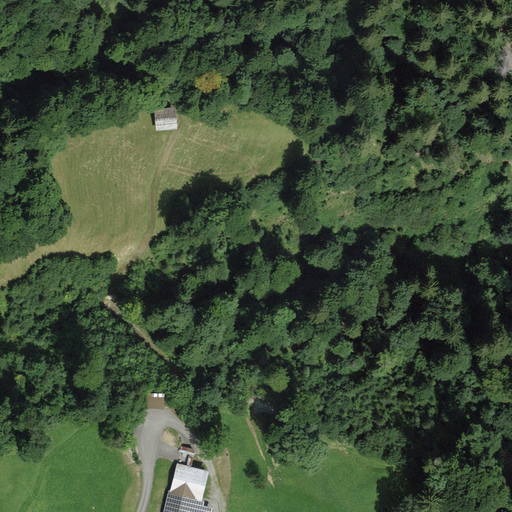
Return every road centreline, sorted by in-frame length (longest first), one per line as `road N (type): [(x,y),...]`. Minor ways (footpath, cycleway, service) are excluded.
road 1 (track): [(221,504),(223,442),(201,401),(110,299),(113,281),(148,236),(157,170),(170,144)]
road 2 (track): [(140,511),(148,482),(143,425),(162,415),(194,438),(222,511)]
